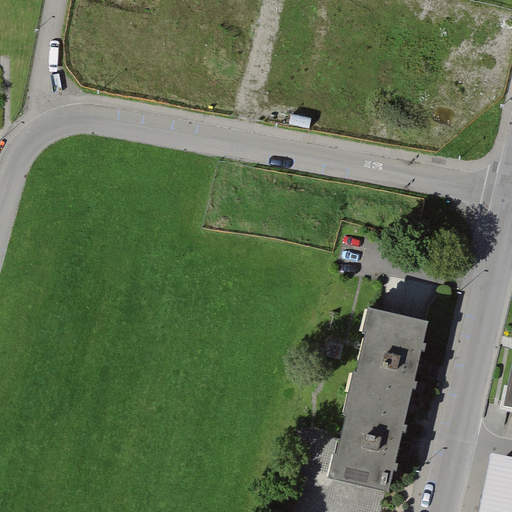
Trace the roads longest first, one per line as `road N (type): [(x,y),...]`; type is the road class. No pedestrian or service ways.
road 1 (residential): [(47,125),(114,120),(511,194)]
road 2 (residential): [(437,511),(511,202)]
road 3 (residential): [(47,125),(40,107),(59,0)]
